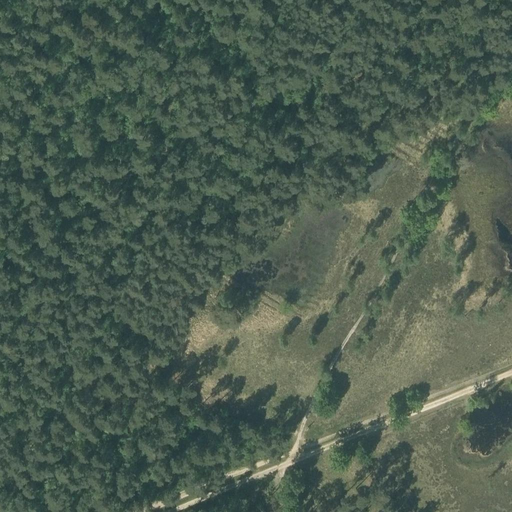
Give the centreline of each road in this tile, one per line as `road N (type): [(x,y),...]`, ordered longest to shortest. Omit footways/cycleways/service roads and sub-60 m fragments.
road 1 (track): [(511,60),(342,347),(293,451),(268,467)]
road 2 (unknown): [(511,365),(142,511)]
road 3 (track): [(511,372),(268,467)]
